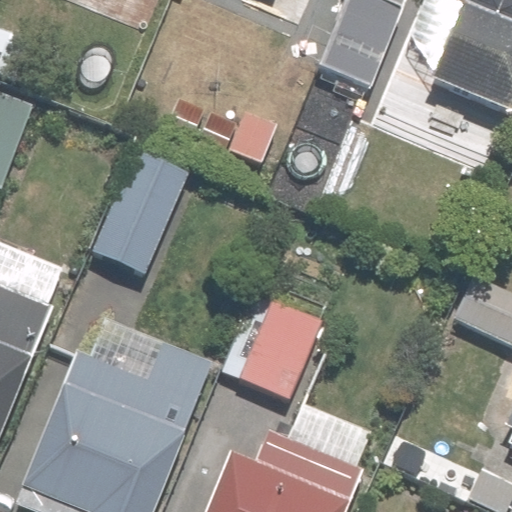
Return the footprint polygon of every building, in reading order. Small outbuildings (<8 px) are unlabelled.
[(296,0),(263,0),(291,12),(296,0)] [(511,0),(420,0),(455,14),(425,89),(511,123),(511,0)] [(0,105),(0,168),(24,116),(0,105)] [(128,157),(84,256),(137,280),(182,180),(128,157)] [(511,289),(468,271),(445,323),(511,352),(511,289)] [(245,309),(214,374),(284,407),(320,331),(264,304),(259,316),(245,309)] [(0,313),(0,423),(42,334),(0,313)] [(143,383),(74,354),(6,511),(154,511),(214,371),(158,347),(143,383)] [(248,471),(225,460),(201,511),(342,511),(374,444),(297,409),(281,443),(264,435),(248,471)] [(511,511),(511,411),(501,439),(511,443),(511,509),(509,511),(511,511)]
